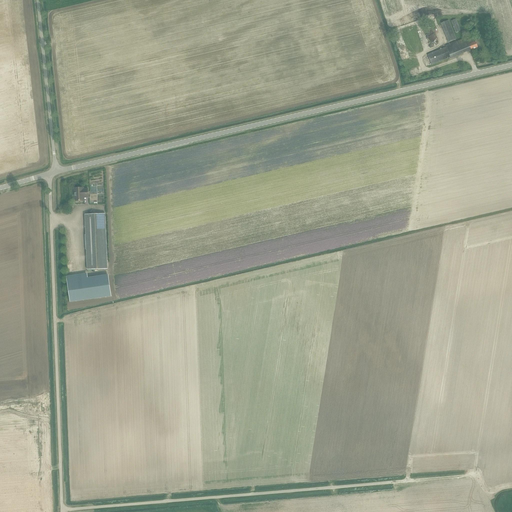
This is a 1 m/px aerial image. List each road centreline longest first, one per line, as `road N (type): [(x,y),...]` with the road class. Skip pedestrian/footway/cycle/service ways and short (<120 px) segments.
road 1 (unclassified): [(52,173),(511,65)]
road 2 (unclassified): [(61,510),(52,173)]
road 3 (unclassified): [(61,510),(390,482)]
road 4 (unclassified): [(52,173),(36,0)]
